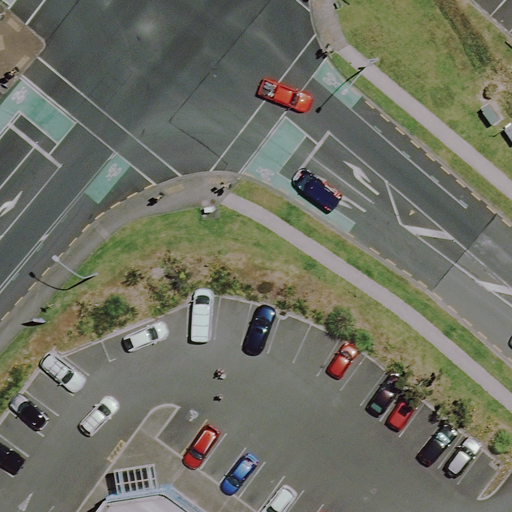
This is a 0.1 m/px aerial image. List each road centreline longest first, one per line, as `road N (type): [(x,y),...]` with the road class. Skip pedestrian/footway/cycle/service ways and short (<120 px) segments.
road 1 (unclassified): [(511,304),(329,130),(158,23)]
road 2 (tertiary): [(158,23),(0,235)]
